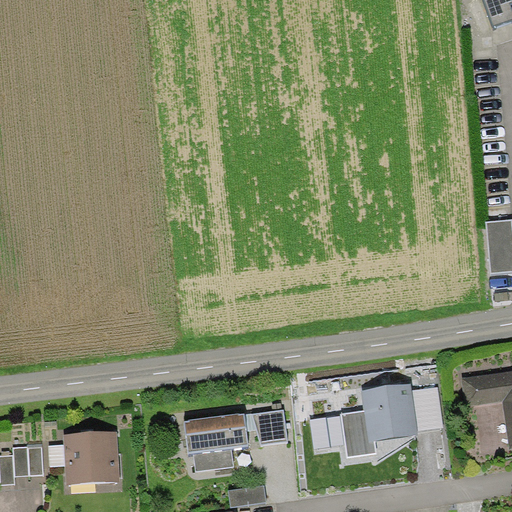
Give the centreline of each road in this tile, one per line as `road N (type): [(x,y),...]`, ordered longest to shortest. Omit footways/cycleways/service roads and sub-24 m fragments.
road 1 (tertiary): [(0,393),(511,324)]
road 2 (residential): [(511,483),(317,511)]
